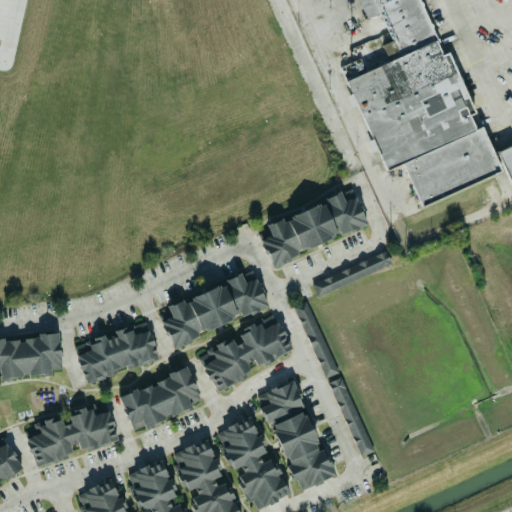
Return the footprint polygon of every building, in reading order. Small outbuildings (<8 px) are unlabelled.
[(371,0),(397,55),(348,78),(389,166),(401,160),(422,205),(501,168),(511,192),(511,141),(495,150),(483,124),(476,127),(470,115),(477,111),(448,50),(445,51),(420,0),(371,0)] [(269,263),(340,236),(339,234),(365,224),(354,196),(343,200),(339,191),(322,197),(324,202),(281,218),(265,224),(267,229),(258,232),(269,263)] [(390,265),(385,252),(310,280),(315,294),(390,265)] [(337,372),(305,300),(292,306),(325,378),(337,372)] [(215,391),(254,371),(253,368),(291,349),(273,314),(253,324),(252,322),(241,327),(243,331),(234,336),(234,337),(220,344),(220,343),(196,355),(215,391)] [(84,383),(117,373),(115,367),(125,364),(126,368),(157,359),(145,321),(136,324),(137,329),(125,332),(124,329),(73,344),(84,383)] [(0,339),(0,377),(50,373),(50,368),(61,367),(58,332),(22,335),(23,337),(0,339)] [(118,394),(131,430),(144,425),(191,408),(189,402),(199,399),(187,368),(118,394)] [(328,381),(359,456),(371,451),(341,376),(328,381)] [(333,476),(324,448),(316,450),(293,381),(255,393),(265,423),(271,421),(290,481),(297,479),(300,487),(333,476)] [(115,446),(108,404),(63,411),(64,416),(32,421),(33,429),(26,430),(30,460),(115,446)] [(213,433),(230,469),(239,465),(242,472),(234,476),(247,502),(252,499),(256,508),(288,493),(269,453),(266,454),(249,416),(213,433)] [(195,511),(237,511),(232,497),(226,481),(215,485),(212,477),(220,474),(206,439),(171,452),(176,464),(173,465),(183,491),(193,487),(196,495),(190,497),(195,511)] [(0,481),(21,468),(5,441),(0,444),(0,481)] [(184,511),(180,501),(170,505),(167,498),(175,495),(160,458),(126,473),(131,484),(128,485),(139,511),(148,508),(149,511),(184,511)] [(74,494),(82,511),(125,511),(110,478),(74,494)]
